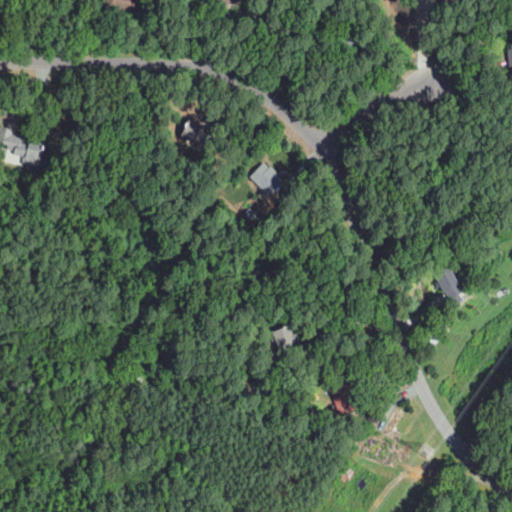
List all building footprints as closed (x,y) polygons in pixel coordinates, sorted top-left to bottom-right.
[(120,13),(102,9),(104,0),(142,0),(142,2),(136,1),(133,11),(133,12),(126,11),(126,9),(121,8),(120,13)] [(342,52),(336,34),(355,27),(361,45),(342,52)] [(202,145),(200,144),(182,136),(189,119),(208,127),(210,128),(202,145)] [(38,168),(22,164),(24,156),(14,154),(15,150),(8,148),(9,144),(0,142),(0,130),(1,126),(13,129),(11,135),(23,137),(21,142),(29,144),(31,138),(44,142),(38,168)] [(438,175),(426,160),(444,147),(455,162),(438,175)] [(270,196),(265,191),(250,177),(263,162),(269,167),(271,165),(280,175),(279,177),(283,181),(270,196)] [(68,182),(63,178),(67,174),(72,178),(68,182)] [(250,223),(242,216),(249,208),(257,215),(250,223)] [(437,262),(433,252),(443,248),(447,258),(437,262)] [(450,299),(436,274),(449,267),(448,266),(455,263),(460,273),(454,276),(458,284),(459,283),(463,292),(450,299)] [(281,357),(275,338),(273,331),(293,325),(294,328),(298,340),(295,342),(298,351),(281,357)] [(339,414),(335,404),(333,398),(332,398),(330,394),(332,394),(329,388),(334,387),(332,381),(350,374),(356,391),(352,392),(357,408),(339,414)] [(307,417),(305,411),(313,409),(315,415),(307,417)]
